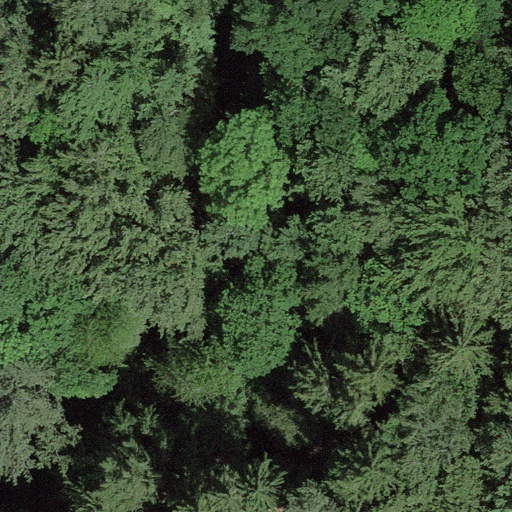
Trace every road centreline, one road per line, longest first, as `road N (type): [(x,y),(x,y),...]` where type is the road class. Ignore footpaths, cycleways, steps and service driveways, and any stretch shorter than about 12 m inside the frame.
road 1 (track): [(249,204),(491,511)]
road 2 (track): [(249,204),(306,408),(324,511)]
road 3 (track): [(249,204),(151,55),(100,0)]
